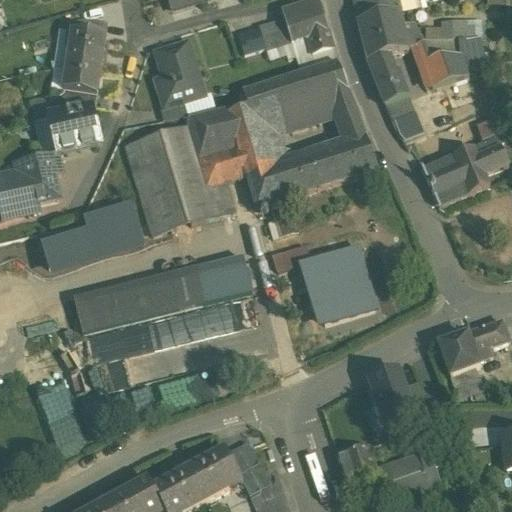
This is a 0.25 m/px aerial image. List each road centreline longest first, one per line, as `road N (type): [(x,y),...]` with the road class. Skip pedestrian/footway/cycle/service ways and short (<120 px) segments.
road 1 (tertiary): [(461,309),(356,74),(336,0)]
road 2 (residential): [(293,0),(141,40),(79,205)]
road 3 (residential): [(37,511),(190,428),(287,398)]
road 4 (tertiary): [(287,398),(461,309)]
